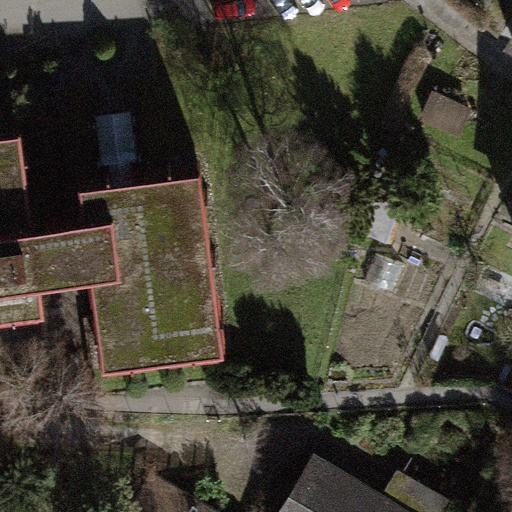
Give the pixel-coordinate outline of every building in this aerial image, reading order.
[(511,34),(502,51),(511,56),(511,34)] [(464,109),(426,88),(412,113),(450,134),(464,109)] [(18,132),(0,134),(0,315),(49,310),(46,285),(97,279),(108,368),(220,354),(198,169),(145,176),(136,101),(97,105),(106,178),(85,180),(90,217),(30,224),(18,132)] [(370,486),(308,448),(268,511),(434,511),(446,493),(388,457),(370,486)] [(218,511),(146,465),(115,511),(218,511)]
